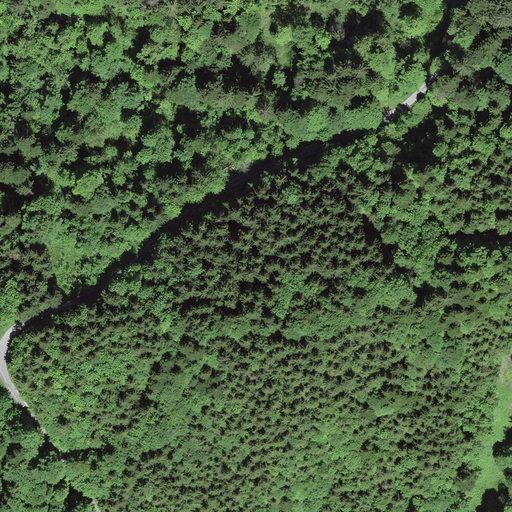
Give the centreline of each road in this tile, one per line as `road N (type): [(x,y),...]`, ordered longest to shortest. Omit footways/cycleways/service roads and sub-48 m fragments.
road 1 (track): [(458,0),(421,84),(388,115),(229,194),(15,329),(0,355)]
road 2 (track): [(0,368),(10,396),(90,511)]
